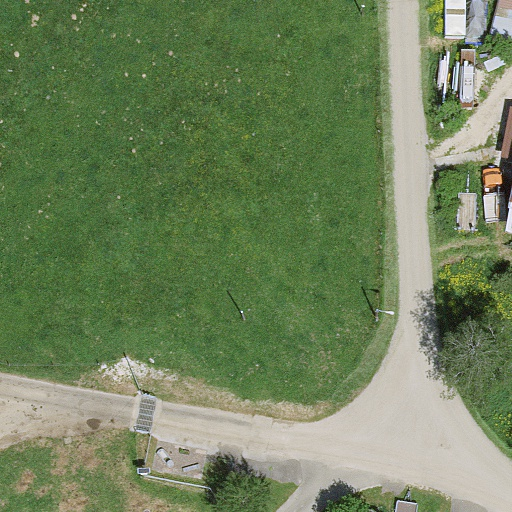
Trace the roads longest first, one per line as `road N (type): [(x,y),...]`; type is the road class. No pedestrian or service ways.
road 1 (unclassified): [(459,467),(421,325),(401,0)]
road 2 (unclassified): [(459,467),(21,398)]
